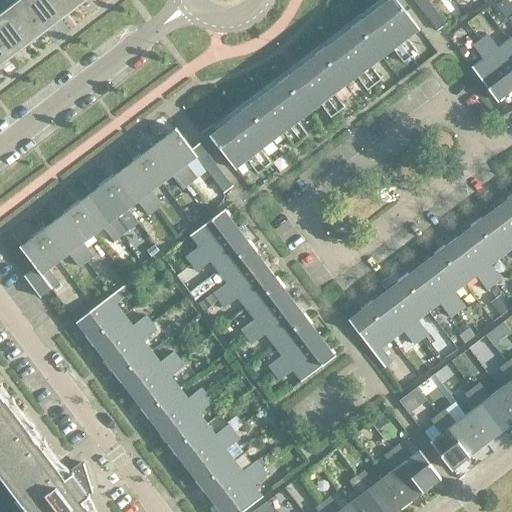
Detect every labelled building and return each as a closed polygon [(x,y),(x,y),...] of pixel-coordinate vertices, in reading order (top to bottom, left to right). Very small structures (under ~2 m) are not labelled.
[(42,30),(19,0),(2,13),(25,43),(42,30)] [(60,17),(46,0),(19,0),(42,30),(60,17)] [(77,4),(73,0),(46,0),(60,17),(77,4)] [(396,0),(385,0),(208,134),(234,168),(246,159),(253,154),(260,148),(282,132),(290,126),(297,121),(320,104),(327,98),(334,93),(356,76),(363,71),(370,65),(392,49),(399,43),(406,38),(418,29),(396,0)] [(426,0),(414,0),(438,30),(445,24),(426,0)] [(25,43),(2,13),(0,14),(0,46),(8,57),(25,43)] [(487,34),(479,39),(487,49),(494,44),(487,34)] [(487,49),(479,39),(472,45),(483,59),(471,67),(496,101),(511,88),(511,82),(490,53),(487,49)] [(511,44),(508,39),(490,53),(511,82),(511,44)] [(409,41),(402,47),(410,57),(417,51),(409,41)] [(402,47),(395,52),(402,62),(410,57),(402,47)] [(373,69),(366,74),(373,84),(380,79),(373,69)] [(366,74),(359,80),(366,90),(373,84),(366,74)] [(337,97),(330,102),(337,112),(344,106),(337,97)] [(330,102),(322,107),(330,117),(337,112),(330,102)] [(300,125),(292,130),(300,140),(307,135),(300,125)] [(191,149),(175,128),(157,142),(189,183),(196,177),(186,164),(196,156),(191,149)] [(292,130),(285,136),(293,145),(300,140),(292,130)] [(189,183),(157,142),(140,155),(161,182),(171,175),(181,188),(185,186),(188,184),(189,183)] [(231,186),(198,143),(191,149),(196,156),(224,192),(231,186)] [(263,152),(256,158),(264,168),(271,162),(263,152)] [(161,182),(140,155),(123,168),(144,195),(161,182)] [(256,158),(249,163),(256,173),(264,168),(256,158)] [(144,195),(123,168),(106,181),(127,208),(144,195)] [(127,208),(106,181),(89,194),(120,235),(127,230),(117,216),(127,208)] [(120,235),(89,194),(71,207),(92,235),(102,227),(113,241),(120,235)] [(154,194),(147,199),(154,209),(161,204),(154,194)] [(511,195),(494,209),(511,233),(511,195)] [(147,199),(140,205),(147,214),(154,209),(147,199)] [(92,235),(71,207),(54,220),(85,261),(93,256),(82,242),(92,235)] [(237,228),(223,209),(190,235),(204,253),(237,228)] [(511,247),(511,233),(494,209),(475,223),(501,256),(511,247)] [(85,261),(54,220),(37,233),(58,261),(68,253),(78,267),(85,261)] [(501,256),(475,223),(457,237),(493,283),(500,278),(490,264),(501,256)] [(251,246),(237,228),(204,253),(218,272),(251,246)] [(58,261),(37,233),(19,246),(35,267),(50,288),(52,287),(58,282),(48,268),(58,261)] [(493,283),(457,237),(439,250),(464,284),(475,275),(486,289),(493,283)] [(153,245),(146,250),(150,256),(157,250),(153,245)] [(265,264),(251,246),(218,272),(232,290),(265,264)] [(195,249),(185,257),(190,264),(200,256),(195,249)] [(464,284),(439,250),(421,264),(446,297),(464,284)] [(200,256),(190,264),(196,271),(205,264),(200,256)] [(279,283),(265,264),(232,290),(245,308),(279,283)] [(446,297),(421,264),(403,278),(428,311),(439,303),(449,316),(457,311),(449,301),(446,297)] [(50,288),(35,267),(34,267),(34,268),(24,276),(24,275),(23,276),(39,297),(40,297),(40,296),(50,288)] [(428,311),(403,278),(385,292),(410,325),(417,320),(420,323),(424,329),(435,321),(427,312),(428,311)] [(58,282),(52,287),(55,290),(61,286),(58,282)] [(292,301),(279,283),(245,308),(259,326),(292,301)] [(493,284),(488,288),(493,294),(498,290),(493,284)] [(123,285),(109,296),(76,321),(90,340),(123,315),(115,304),(129,293),(123,285)] [(222,285),(212,293),(218,300),(228,293),(222,285)] [(410,325),(385,292),(367,305),(392,339),(403,330),(413,344),(420,339),(413,329),(410,325)] [(212,293),(206,298),(211,305),(218,300),(212,293)] [(228,293),(218,300),(223,307),(233,300),(228,293)] [(500,294),(490,301),(501,315),(511,308),(500,294)] [(456,296),(449,301),(457,311),(464,306),(456,296)] [(206,298),(198,304),(203,311),(211,305),(206,298)] [(306,319),(292,301),(259,326),(273,344),(306,319)] [(392,339),(367,305),(348,320),(373,353),(392,339)] [(132,326),(123,315),(90,340),(104,358),(151,322),(145,315),(132,326)] [(320,337),(306,319),(273,344),(286,362),(320,337)] [(156,330),(151,322),(104,358),(117,376),(151,351),(143,340),(156,330)] [(250,322),(240,329),(245,336),(255,329),(250,322)] [(420,323),(413,329),(420,339),(428,333),(424,329),(420,323)] [(255,329),(245,336),(251,344),(261,336),(255,329)] [(334,356),(320,337),(286,362),(301,381),(334,356)] [(159,362),(151,351),(117,376),(131,394),(178,359),(173,351),(159,362)] [(384,351),(376,357),(383,367),(391,361),(384,351)] [(277,358),(267,365),(273,373),(283,365),(277,358)] [(184,366),(178,359),(131,394),(145,412),(178,387),(170,376),(184,366)] [(511,370),(506,362),(499,367),(509,381),(499,389),(511,405),(511,370)] [(283,365),(273,373),(278,380),(288,372),(283,365)] [(0,476),(27,511),(97,511),(94,508),(91,501),(87,496),(91,493),(92,493),(83,463),(82,463),(82,464),(70,473),(66,467),(60,463),(47,445),(44,438),(42,439),(33,427),(34,425),(28,421),(15,403),(12,396),(10,397),(1,385),(2,383),(0,381),(0,476)] [(478,383),(471,388),(503,429),(511,422),(511,405),(499,389),(489,396),(478,383)] [(187,398),(178,387),(145,412),(159,431),(206,395),(200,388),(187,398)] [(503,429),(471,388),(464,394),(475,407),(465,415),(485,442),(503,429)] [(211,402),(206,395),(159,431),(172,449),(206,423),(198,413),(211,402)] [(444,409),(437,414),(468,455),(485,442),(465,415),(454,422),(444,409)] [(468,455),(437,414),(430,420),(440,433),(430,441),(451,469),(468,455)] [(214,434),(206,423),(172,449),(186,467),(233,431),(228,424),(214,434)] [(239,439),(233,431),(186,467),(200,485),(233,460),(225,449),(239,439)] [(398,444),(391,450),(398,459),(401,463),(422,491),(440,477),(419,450),(408,458),(398,444)] [(391,450),(384,455),(391,465),(398,459),(391,450)] [(242,471),(233,460),(200,485),(214,503),(261,468),(255,460),(242,471)] [(422,491),(401,463),(384,476),(405,504),(422,491)] [(266,475),(261,468),(214,503),(220,511),(241,511),(261,497),(253,485),(266,475)] [(363,470),(356,476),(364,485),(371,480),(363,470)] [(364,485),(356,476),(349,481),(359,495),(349,502),(356,511),(384,511),(367,489),(364,485)] [(393,511),(405,504),(384,476),(367,489),(384,511),(393,511)] [(329,496),(322,502),(329,511),(337,506),(329,496)] [(266,501),(253,511),(271,511),(273,510),(266,501)] [(322,502),(315,507),(318,511),(328,511),(329,511),(322,502)] [(356,511),(349,502),(336,511),(356,511)]
